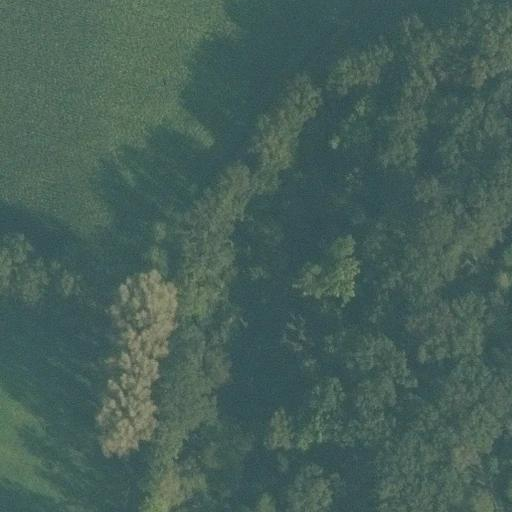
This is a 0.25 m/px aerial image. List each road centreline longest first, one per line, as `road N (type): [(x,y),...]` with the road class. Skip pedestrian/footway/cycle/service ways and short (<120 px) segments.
road 1 (track): [(339,511),(389,146),(404,133)]
road 2 (track): [(511,454),(358,380)]
